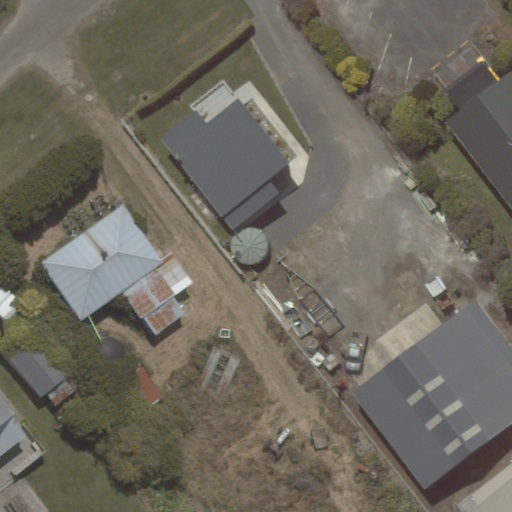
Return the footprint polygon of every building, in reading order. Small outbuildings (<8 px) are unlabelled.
[(460,111),(445,122),(511,210),(511,72),(500,81),(483,60),(444,90),(460,111)] [(222,215),(234,231),(280,195),(268,179),(288,164),(238,100),(206,124),(198,114),(162,141),(173,156),(174,155),(222,215)] [(165,262),(125,204),(41,262),(82,320),(165,262)] [(192,283),(176,260),(126,295),(155,335),(185,314),(173,296),(192,283)] [(511,423),(511,347),(476,299),(352,391),(425,489),(511,423)] [(36,325),(4,352),(41,397),(74,370),(36,325)] [(0,396),(0,491),(1,491),(0,489),(0,454),(28,432),(0,396)] [(511,511),(511,488),(481,511),(511,511)]
